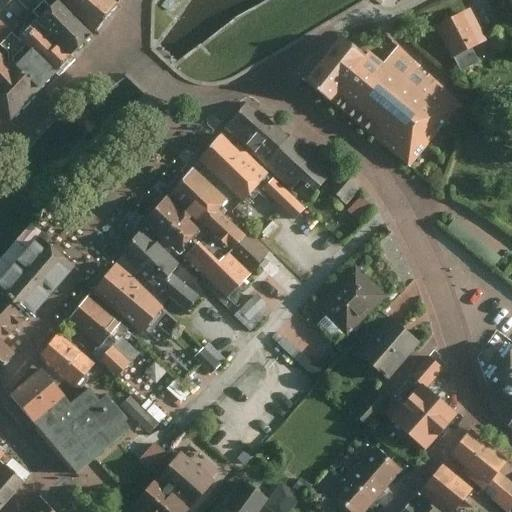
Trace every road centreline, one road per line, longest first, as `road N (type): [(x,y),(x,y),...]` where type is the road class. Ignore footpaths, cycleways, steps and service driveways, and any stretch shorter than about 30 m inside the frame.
road 1 (residential): [(481,409),(391,186),(250,80)]
road 2 (residential): [(0,391),(105,228),(193,111)]
road 3 (residential): [(250,80),(383,6),(412,0)]
road 4 (residential): [(9,136),(115,38)]
road 5 (residential): [(481,409),(391,511)]
